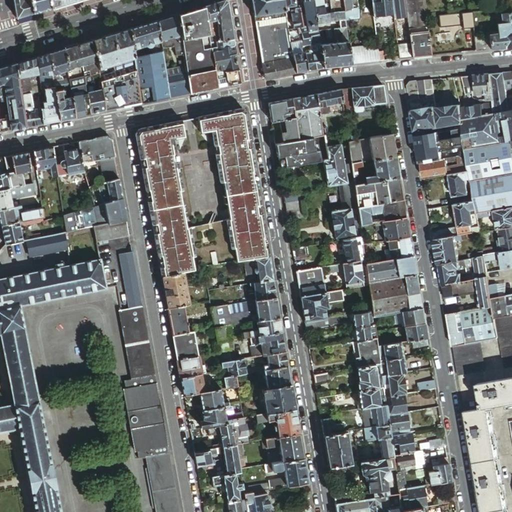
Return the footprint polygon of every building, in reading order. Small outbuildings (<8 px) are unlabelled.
[(13,0),(17,18),(25,15),(33,13),(30,0),(13,0)] [(51,8),(49,0),(30,0),(33,13),(44,10),(51,8)] [(284,8),(282,0),(251,0),(255,21),(285,16),(284,13),(284,8)] [(282,0),(284,8),(294,6),(293,0),(282,0)] [(314,6),(312,0),(307,0),(302,1),(305,14),(307,27),(308,32),(309,37),(318,35),(317,31),(317,25),(315,15),(314,6)] [(342,0),(343,6),(344,9),(358,7),(357,2),(349,3),(348,0),(342,0)] [(371,0),(373,17),(394,14),(392,0),(387,0),(386,0),(385,0),(371,0)] [(407,15),(404,0),(392,0),(394,14),(394,17),(407,15)] [(431,57),(424,0),(404,0),(407,15),(408,21),(410,38),(410,43),(412,59),(431,57)] [(220,2),(216,3),(222,41),(233,39),(226,3),(224,1),(220,2)] [(222,41),(216,3),(208,6),(204,7),(207,22),(212,21),(216,21),(219,36),(220,41),(222,41)] [(315,15),(324,14),(323,5),(320,5),(314,6),(315,15)] [(207,22),(204,7),(187,12),(177,15),(179,30),(192,27),(207,22)] [(358,18),(358,7),(344,9),(344,11),(345,20),(358,18)] [(299,9),(299,8),(294,9),(293,10),(289,11),(289,12),(290,11),(291,22),(293,29),(298,28),(302,27),(300,15),(299,9)] [(345,20),(344,11),(331,13),(333,22),(339,21),(345,20)] [(329,23),(328,13),(324,14),(315,15),(317,25),(329,23)] [(472,13),(460,14),(461,28),(474,26),(472,13)] [(503,24),(497,25),(498,35),(489,36),(490,41),(489,41),(490,45),(491,49),(491,51),(511,48),(511,13),(501,15),(503,24)] [(179,30),(177,15),(163,19),(157,21),(160,42),(171,38),(180,36),(179,30)] [(292,55),(291,48),(288,30),(286,23),(285,16),(255,21),(262,64),(293,58),(292,55)] [(160,42),(157,21),(143,26),(130,29),(133,50),(142,47),(146,46),(149,48),(152,47),(153,44),(160,42)] [(212,21),(207,22),(209,37),(215,36),(212,21)] [(209,37),(207,22),(192,27),(194,37),(199,36),(200,40),(207,49),(212,73),(214,88),(217,87),(210,46),(211,46),(210,43),(209,37)] [(192,27),(179,30),(180,36),(183,54),(184,64),(185,68),(186,74),(189,94),(214,89),(214,88),(212,73),(211,73),(204,75),(194,37),(192,27)] [(303,46),(301,33),(299,34),(298,28),(293,29),(288,30),(291,48),(303,46)] [(133,50),(130,29),(118,33),(99,39),(92,41),(98,69),(114,64),(134,58),(133,50)] [(319,43),(318,35),(309,37),(308,32),(301,33),(303,46),(319,43)] [(454,42),(453,33),(436,35),(436,44),(454,42)] [(183,54),(180,36),(171,38),(171,40),(175,43),(175,45),(173,45),(175,56),(183,54)] [(199,36),(194,37),(204,75),(211,73),(207,49),(199,40),(199,36)] [(489,36),(475,37),(476,51),(491,49),(490,45),(489,41),(490,41),(489,36)] [(160,42),(161,47),(173,45),(175,45),(175,43),(171,40),(171,38),(160,42)] [(233,39),(222,41),(220,41),(216,42),(215,42),(217,51),(212,52),(218,88),(240,84),(233,39)] [(98,69),(92,41),(77,45),(81,65),(82,69),(84,69),(87,68),(86,63),(90,62),(92,74),(98,73),(98,69)] [(161,47),(160,42),(153,44),(152,47),(153,56),(162,54),(161,47)] [(348,42),(342,43),(324,45),(320,45),(320,47),(320,51),(323,68),(350,65),(348,42)] [(407,59),(412,59),(410,43),(398,45),(400,59),(407,58),(407,59)] [(81,65),(77,45),(74,46),(69,48),(63,50),(66,69),(79,66),(81,65)] [(301,49),(303,46),(291,48),(292,55),(302,53),(301,49)] [(354,65),(379,62),(378,53),(377,46),(364,47),(352,48),(354,65)] [(142,47),(133,50),(134,58),(134,59),(144,58),(142,47)] [(66,69),(63,50),(54,52),(48,54),(51,74),(57,72),(66,69)] [(305,54),(308,71),(323,68),(320,51),(314,52),(310,53),(305,54)] [(302,54),(302,53),(292,55),(293,58),(295,73),(305,71),(302,54)] [(51,74),(48,54),(41,57),(36,58),(38,74),(38,76),(45,75),(51,74)] [(141,104),(168,98),(165,78),(164,72),(162,54),(153,56),(144,58),(134,59),(141,104)] [(38,74),(36,58),(32,59),(25,61),(16,64),(18,80),(27,77),(31,76),(34,75),(38,74)] [(105,111),(141,104),(134,59),(134,58),(114,64),(115,72),(99,76),(101,90),(105,111)] [(293,58),(262,64),(264,79),(295,73),(293,58)] [(18,80),(16,64),(0,68),(0,84),(4,84),(10,130),(26,127),(24,114),(23,107),(21,95),(18,80)] [(80,73),(79,66),(66,69),(67,76),(80,73)] [(165,78),(186,74),(185,68),(181,69),(164,72),(165,78)] [(57,72),(51,74),(52,80),(62,79),(62,77),(58,76),(57,72)] [(69,88),(84,84),(83,76),(82,72),(80,73),(67,76),(68,78),(69,88)] [(38,76),(38,74),(34,75),(31,76),(33,88),(29,89),(29,94),(39,92),(41,92),(40,89),(40,85),(38,76)] [(168,98),(189,94),(186,74),(165,78),(168,98)] [(491,75),(493,101),(493,102),(496,101),(500,101),(501,106),(496,107),(494,107),(494,115),(503,113),(510,112),(508,101),(506,90),(504,74),(491,75)] [(46,83),(45,75),(38,76),(40,85),(46,83)] [(488,101),(493,101),(491,75),(474,77),(476,97),(485,96),(484,102),(488,101)] [(27,94),(29,94),(29,89),(27,77),(18,80),(21,95),(27,94)] [(473,88),(472,77),(462,78),(465,89),(473,88)] [(54,87),(54,91),(61,89),(64,89),(63,79),(62,79),(52,80),(53,82),(54,87)] [(435,98),(432,81),(418,82),(419,92),(410,94),(411,101),(435,98)] [(419,92),(418,82),(411,83),(408,87),(410,94),(419,92)] [(4,84),(0,84),(0,132),(10,130),(4,84)] [(74,118),(89,114),(86,94),(84,84),(69,88),(70,92),(70,97),(74,118)] [(383,86),(351,89),(353,107),(354,107),(361,106),(386,104),(383,86)] [(45,123),(59,121),(54,91),(54,87),(43,89),(43,92),(44,103),(45,107),(42,108),(40,108),(39,109),(42,124),(45,123)] [(59,121),(74,118),(70,97),(61,99),(60,94),(62,93),(61,89),(54,91),(59,121)] [(340,90),(342,102),(342,104),(344,104),(345,111),(354,110),(354,107),(353,107),(351,89),(340,90)] [(89,114),(105,111),(101,90),(94,91),(94,93),(86,94),(89,114)] [(317,107),(342,102),(340,90),(315,95),(317,107)] [(320,129),(317,107),(315,95),(291,100),(293,113),(294,119),(297,140),(317,137),(322,136),(320,129)] [(293,113),(291,100),(269,104),(272,123),(283,121),(289,120),(288,114),(293,113)] [(494,107),(493,104),(489,105),(482,106),(484,117),(494,115),(494,107)] [(31,105),(29,106),(23,107),(24,114),(34,113),(34,110),(33,107),(31,105)] [(463,125),(462,121),(461,110),(461,109),(460,106),(436,109),(439,129),(460,125),(463,125)] [(462,121),(484,117),(482,106),(464,109),(461,109),(461,110),(462,121)] [(439,129),(436,109),(436,108),(423,110),(413,111),(416,133),(439,129)] [(26,127),(42,124),(39,109),(34,110),(34,113),(24,114),(26,127)] [(234,249),(236,262),(244,261),(252,259),(255,259),(268,257),(262,219),(258,220),(257,215),(257,213),(256,207),(255,205),(251,205),(250,201),(259,199),(256,182),(253,182),(252,177),(251,171),(254,170),(251,153),(244,154),(244,149),(246,149),(246,147),(245,140),(244,139),(244,134),(248,133),(244,112),(240,110),(198,118),(200,133),(211,131),(214,147),(218,146),(218,150),(224,149),(225,152),(219,154),(216,154),(220,183),(223,182),(226,196),(227,204),(228,210),(233,210),(233,213),(229,214),(230,220),(226,221),(231,249),(234,249)] [(511,111),(510,112),(503,113),(509,143),(511,143),(511,142),(511,111)] [(509,143),(503,113),(494,115),(484,117),(462,121),(463,125),(463,128),(463,130),(465,142),(465,148),(465,149),(466,151),(480,149),(509,143)] [(287,142),(297,140),(294,119),(289,120),(283,121),(284,123),(287,142)] [(193,271),(191,257),(194,256),(189,228),(185,229),(184,223),(180,223),(179,220),(184,219),(183,213),(181,206),(179,192),(182,191),(177,163),(174,163),(168,164),(167,161),(173,160),(172,155),(175,155),(173,139),(184,136),(181,121),(139,130),(136,135),(139,154),(144,153),(145,158),(145,160),(146,166),(146,167),(146,168),(149,168),(149,172),(143,173),(146,191),(149,191),(150,196),(151,201),(148,202),(151,220),(158,219),(159,223),(156,223),(157,224),(157,225),(158,232),(158,233),(159,238),(155,239),(158,257),(159,257),(161,267),(160,267),(162,277),(183,273),(193,271)] [(465,142),(463,130),(454,132),(456,144),(465,142)] [(447,151),(444,133),(439,134),(442,152),(447,151)] [(442,153),(442,152),(439,134),(417,138),(420,156),(442,153)] [(106,136),(77,142),(79,149),(80,156),(85,155),(85,157),(90,156),(91,159),(94,161),(96,161),(99,160),(114,157),(111,140),(106,136)] [(396,157),(392,136),(369,139),(372,161),(396,157)] [(282,142),(275,143),(277,157),(279,157),(280,168),(321,161),(317,137),(297,140),(287,142),(282,142)] [(359,141),(348,143),(351,165),(362,163),(359,141)] [(511,143),(509,143),(480,149),(483,165),(469,167),(470,172),(471,180),(472,183),(511,175),(511,145),(511,146),(511,143)] [(64,152),(62,145),(56,147),(59,158),(65,157),(64,152)] [(340,145),(332,146),(326,147),(328,160),(324,161),(328,186),(347,183),(340,145)] [(54,161),(52,148),(32,152),(36,170),(49,168),(51,177),(56,176),(55,167),(54,161)] [(80,156),(79,149),(64,152),(65,157),(66,162),(60,163),(60,164),(59,164),(59,165),(59,166),(60,166),(60,167),(61,167),(61,168),(62,168),(65,168),(66,174),(83,171),(82,168),(80,156)] [(483,165),(480,149),(466,151),(467,156),(469,167),(483,165)] [(30,172),(27,153),(11,156),(14,173),(14,175),(22,173),(30,172)] [(442,153),(420,156),(422,164),(443,160),(442,153)] [(14,173),(11,156),(3,158),(7,174),(14,173)] [(467,156),(445,160),(448,176),(450,176),(470,172),(469,167),(467,156)] [(118,180),(114,157),(99,160),(104,183),(106,183),(118,180)] [(399,178),(396,157),(372,161),(375,176),(364,178),(365,184),(384,181),(399,178)] [(443,160),(422,164),(425,180),(448,176),(445,160),(443,160)] [(362,163),(351,165),(353,182),(354,186),(365,184),(364,178),(362,163)] [(56,176),(66,174),(65,168),(62,168),(61,168),(61,167),(60,167),(60,166),(59,166),(55,167),(56,176)] [(471,180),(470,172),(450,176),(454,199),(469,196),(467,181),(471,180)] [(14,175),(14,173),(7,174),(10,189),(24,186),(22,173),(14,175)] [(0,191),(8,189),(10,189),(7,174),(0,175),(0,191)] [(511,175),(472,183),(474,198),(475,203),(477,211),(477,215),(496,212),(510,209),(509,207),(511,206),(511,175)] [(403,200),(399,178),(384,181),(388,203),(403,200)] [(122,200),(118,180),(106,183),(107,189),(110,203),(122,200)] [(365,184),(354,186),(357,208),(382,204),(388,203),(384,181),(365,184)] [(34,194),(32,185),(24,186),(10,189),(8,189),(10,197),(14,196),(17,197),(34,194)] [(0,210),(12,208),(10,197),(8,189),(0,191),(0,210)] [(298,191),(284,194),(288,220),(302,218),(301,211),(299,201),(298,191)] [(125,220),(122,200),(110,203),(104,205),(108,223),(108,224),(125,220)] [(406,218),(403,200),(388,203),(382,204),(383,211),(384,217),(385,222),(406,218)] [(19,206),(21,212),(35,209),(32,204),(19,206)] [(382,204),(357,208),(358,215),(360,226),(370,224),(370,220),(369,214),(372,215),(381,213),(383,211),(382,204)] [(471,204),(465,205),(455,206),(459,229),(472,227),(475,226),(474,221),(472,212),(471,204)] [(108,223),(104,205),(98,207),(102,224),(108,223)] [(0,221),(1,225),(18,222),(22,221),(21,212),(19,206),(18,207),(12,208),(0,210),(0,221)] [(22,221),(43,217),(42,208),(35,209),(21,212),(22,221)] [(313,209),(301,211),(302,218),(314,215),(313,209)] [(352,216),(351,209),(331,213),(336,238),(355,235),(352,216)] [(442,209),(430,211),(431,218),(443,216),(442,209)] [(511,209),(510,209),(496,212),(497,217),(499,232),(511,229),(511,209)] [(497,217),(496,212),(477,215),(478,220),(497,217)] [(75,231),(72,214),(63,216),(66,232),(75,231)] [(44,222),(44,221),(43,217),(22,221),(18,222),(19,224),(22,226),(44,222)] [(410,238),(406,218),(385,222),(381,222),(382,231),(384,243),(387,242),(398,240),(410,238)] [(108,224),(93,227),(96,241),(118,237),(115,223),(125,221),(128,235),(125,220),(108,224)] [(118,237),(128,235),(125,221),(115,223),(118,237)] [(203,268),(236,262),(234,249),(231,249),(226,221),(189,228),(194,256),(191,257),(193,271),(204,269),(203,268)] [(21,238),(19,224),(18,222),(1,225),(5,245),(22,241),(21,238)] [(382,231),(381,222),(374,223),(376,232),(382,231)] [(472,227),(459,229),(460,233),(461,237),(466,236),(473,235),(473,231),(472,230),(472,227)] [(459,229),(434,233),(435,241),(453,238),(455,238),(456,238),(461,237),(460,233),(459,229)] [(511,229),(499,232),(492,233),(494,245),(497,244),(498,251),(495,252),(495,255),(501,254),(511,252),(511,229)] [(67,249),(64,233),(40,238),(35,239),(29,240),(26,240),(29,257),(67,249)] [(362,242),(362,238),(355,239),(358,256),(364,254),(363,246),(362,242)] [(413,258),(410,238),(398,240),(399,249),(401,260),(413,258)] [(453,238),(435,241),(440,266),(459,262),(456,242),(455,238),(453,238)] [(358,256),(355,239),(343,241),(347,263),(359,261),(358,256)] [(399,249),(398,240),(387,242),(389,251),(399,249)] [(308,247),(293,249),(294,258),(309,255),(308,247)] [(401,260),(399,249),(389,251),(390,262),(401,260)] [(511,252),(501,254),(502,258),(503,267),(504,272),(511,270),(511,252)] [(140,306),(131,253),(119,256),(129,308),(140,306)] [(255,273),(256,274),(257,274),(258,282),(272,280),(268,257),(255,259),(256,267),(255,268),(254,269),(254,270),(254,271),(255,273)] [(485,258),(485,257),(474,260),(474,263),(476,274),(477,280),(488,278),(488,275),(486,262),(485,258)] [(416,275),(413,258),(401,260),(390,262),(365,266),(366,266),(367,275),(368,283),(403,277),(416,275)] [(0,343),(12,404),(37,399),(18,306),(105,288),(105,287),(100,261),(100,259),(0,279),(0,343)] [(106,260),(100,261),(105,287),(111,286),(106,260)] [(359,261),(347,263),(342,264),(346,285),(362,282),(363,282),(362,276),(361,267),(360,261),(359,261)] [(459,262),(440,266),(443,283),(462,279),(462,276),(461,275),(459,275),(458,270),(461,270),(460,267),(459,262)] [(326,293),(322,267),(296,272),(301,297),(326,293)] [(189,305),(183,273),(162,277),(168,309),(184,306),(189,305)] [(419,293),(416,275),(403,277),(406,295),(419,293)] [(406,295),(403,277),(368,283),(368,286),(371,302),(372,310),(373,317),(391,314),(401,313),(408,311),(407,305),(406,295)] [(489,281),(488,278),(477,280),(479,294),(482,310),(493,308),(492,300),(490,287),(489,281)] [(275,298),(272,280),(258,282),(253,283),(256,301),(275,298)] [(479,294),(477,280),(463,283),(443,286),(445,300),(458,297),(479,294)] [(497,285),(490,287),(492,300),(499,299),(498,291),(497,285)] [(342,290),(326,293),(328,302),(343,300),(342,290)] [(326,293),(301,297),(305,322),(318,320),(327,319),(325,309),(329,308),(328,302),(326,293)] [(421,302),(419,293),(406,295),(407,305),(421,302)] [(511,296),(499,299),(492,300),(493,308),(495,321),(511,317),(511,296)] [(459,305),(458,297),(445,300),(447,307),(459,305)] [(278,317),(275,298),(256,301),(254,301),(256,310),(257,316),(258,321),(278,317)] [(372,310),(371,302),(362,304),(360,308),(360,313),(367,312),(372,310)] [(422,309),(421,302),(407,305),(408,311),(422,309)] [(247,303),(227,307),(229,315),(249,312),(248,311),(247,303)] [(184,306),(168,309),(173,336),(189,333),(188,326),(189,326),(188,323),(187,324),(184,306)] [(227,306),(211,309),(214,328),(222,327),(230,325),(229,315),(227,307),(227,306)] [(120,326),(143,322),(141,307),(118,312),(120,326)] [(493,308),(482,310),(464,313),(467,328),(451,330),(454,347),(480,343),(498,340),(498,339),(495,321),(493,308)] [(422,309),(408,311),(401,313),(402,316),(404,327),(425,324),(422,309)] [(249,312),(229,315),(230,325),(250,322),(249,312)] [(367,312),(360,313),(351,314),(352,317),(353,328),(369,325),(367,312)] [(467,328),(464,313),(448,316),(451,330),(467,328)] [(352,317),(351,314),(331,318),(333,324),(347,322),(350,318),(352,317)] [(281,332),(278,317),(258,321),(256,321),(257,325),(258,330),(259,336),(281,332)] [(511,317),(495,321),(498,339),(499,338),(505,369),(511,367),(511,332),(511,317)] [(333,324),(331,318),(327,319),(318,320),(319,327),(333,325),(333,324)] [(318,320),(305,322),(306,329),(319,327),(318,320)] [(153,375),(143,322),(120,326),(130,379),(153,375)] [(427,338),(425,324),(404,327),(405,338),(406,342),(411,341),(427,338)] [(371,339),(369,325),(353,328),(356,342),(371,339)] [(222,327),(214,328),(217,343),(224,342),(222,331),(222,327)] [(196,331),(194,332),(198,357),(203,356),(201,345),(199,345),(196,331)] [(189,333),(173,336),(178,361),(198,357),(194,332),(189,333)] [(284,352),(281,332),(259,336),(260,344),(262,356),(267,355),(284,352)] [(260,344),(259,336),(249,338),(250,346),(260,344)] [(376,338),(371,339),(356,342),(355,342),(358,358),(354,359),(356,368),(375,365),(380,364),(379,362),(379,358),(378,354),(377,347),(376,338)] [(428,344),(427,338),(411,341),(412,347),(428,344)] [(224,342),(217,343),(221,363),(235,361),(231,341),(224,342)] [(391,345),(382,346),(383,353),(384,361),(402,358),(400,343),(399,343),(391,345)] [(480,343),(454,347),(459,376),(485,372),(480,343)] [(260,344),(250,346),(252,358),(262,356),(260,344)] [(287,367),(284,352),(267,355),(269,366),(270,370),(287,367)] [(198,357),(178,361),(181,378),(202,374),(198,357)] [(402,358),(384,361),(386,368),(386,371),(387,376),(402,374),(405,373),(402,358)] [(243,359),(235,361),(221,363),(222,368),(227,368),(228,377),(235,376),(243,374),(246,374),(243,359)] [(376,371),(375,365),(356,368),(358,379),(358,381),(356,383),(358,392),(377,389),(383,388),(383,385),(378,386),(376,371)] [(289,385),(287,367),(270,370),(265,371),(267,389),(289,385)] [(326,373),(314,376),(315,383),(328,380),(326,373)] [(202,374),(181,378),(184,396),(199,393),(205,392),(202,374)] [(243,377),(243,374),(235,376),(239,393),(246,392),(245,389),(243,377)] [(405,395),(402,374),(387,376),(388,384),(389,394),(390,397),(402,395),(405,395)] [(167,453),(153,375),(130,379),(125,380),(126,388),(123,389),(134,450),(136,450),(136,453),(142,452),(143,457),(145,457),(167,453)] [(511,378),(479,384),(481,399),(483,409),(489,408),(511,404),(511,378)] [(436,389),(434,382),(418,384),(419,392),(436,389)] [(294,409),(289,385),(267,389),(261,390),(266,414),(294,409)] [(220,389),(205,392),(199,393),(202,410),(202,411),(223,407),(229,406),(228,398),(222,399),(220,389)] [(377,389),(358,392),(357,392),(360,409),(363,409),(374,407),(380,406),(379,400),(377,389)] [(402,395),(390,397),(391,406),(393,416),(405,413),(402,395)] [(0,432),(17,429),(42,424),(37,399),(12,404),(0,406),(0,432)] [(483,409),(481,399),(463,402),(465,412),(483,409)] [(380,406),(374,407),(377,427),(388,425),(387,417),(386,406),(385,405),(380,406)] [(225,417),(223,407),(202,411),(204,421),(201,421),(202,428),(207,428),(232,423),(231,420),(226,421),(225,417)] [(332,407),(319,409),(320,415),(333,413),(332,407)] [(377,427),(374,407),(363,409),(366,428),(375,427),(377,427)] [(507,511),(489,408),(483,409),(465,412),(482,511),(507,511)] [(298,434),(294,409),(266,414),(267,422),(274,420),(275,421),(276,426),(273,427),(274,430),(277,430),(278,437),(298,434)] [(408,429),(405,413),(393,416),(387,417),(388,425),(389,432),(398,431),(408,429)] [(267,422),(266,414),(256,416),(257,423),(267,422)] [(243,418),(239,419),(231,420),(232,423),(236,445),(242,444),(247,443),(243,418)] [(329,419),(321,420),(324,435),(333,434),(332,426),(331,421),(329,419)] [(236,445),(232,423),(207,428),(209,437),(217,435),(219,448),(222,447),(235,445),(236,445)] [(33,511),(59,511),(55,489),(56,489),(51,464),(50,464),(42,424),(17,429),(33,511)] [(341,424),(332,426),(333,434),(343,432),(341,424)] [(388,425),(377,427),(375,427),(377,439),(378,439),(390,437),(390,436),(389,432),(388,425)] [(377,439),(375,427),(366,428),(365,429),(367,441),(377,439)] [(333,434),(324,435),(329,467),(351,464),(346,432),(343,432),(333,434)] [(409,433),(399,435),(390,436),(390,437),(391,445),(396,444),(397,450),(392,450),(393,457),(395,456),(413,453),(409,433)] [(302,458),(298,434),(278,437),(280,446),(282,458),(282,462),(302,458)] [(280,446),(278,437),(264,440),(266,449),(280,446)] [(390,437),(378,439),(381,458),(383,458),(393,457),(392,450),(391,445),(390,437)] [(446,447),(444,438),(429,441),(430,450),(446,447)] [(211,441),(193,444),(195,453),(209,450),(212,449),(211,441)] [(245,463),(242,444),(236,445),(240,469),(246,468),(245,463)] [(240,469),(236,445),(235,445),(222,447),(227,475),(235,473),(240,472),(240,469)] [(446,447),(430,450),(431,458),(447,455),(446,447)] [(209,450),(195,453),(197,465),(211,462),(210,460),(210,456),(209,450)] [(178,511),(167,453),(145,457),(155,511),(178,511)] [(414,466),(413,453),(395,456),(397,469),(414,466)] [(395,469),(393,457),(383,458),(385,471),(388,471),(389,472),(390,478),(389,480),(390,487),(397,485),(395,474),(395,469)] [(306,483),(302,458),(282,462),(283,467),(285,478),(286,487),(306,483)] [(385,471),(383,458),(381,458),(362,462),(361,464),(363,474),(365,476),(367,476),(370,490),(372,489),(374,498),(377,498),(383,497),(387,496),(388,496),(387,487),(386,481),(389,480),(390,478),(389,472),(388,471),(385,471)] [(449,465),(448,459),(431,462),(432,468),(449,465)] [(263,460),(248,462),(249,468),(264,465),(263,460)] [(283,467),(282,462),(270,464),(272,471),(280,470),(283,467)] [(449,465),(432,468),(433,472),(428,473),(429,480),(430,486),(452,482),(449,465)] [(397,469),(395,469),(395,474),(402,473),(415,470),(414,466),(397,469)] [(235,473),(227,475),(221,476),(222,482),(226,503),(227,503),(240,500),(238,490),(243,489),(243,488),(242,483),(237,484),(235,473)] [(402,473),(395,474),(397,485),(398,491),(405,490),(402,473)] [(222,482),(221,476),(211,478),(212,484),(222,482)] [(271,489),(286,487),(285,478),(267,481),(267,483),(270,482),(271,489)] [(267,483),(243,488),(243,489),(244,494),(252,493),(266,490),(271,489),(270,482),(267,483)] [(390,487),(387,487),(388,496),(398,494),(398,491),(397,485),(390,487)] [(423,487),(406,490),(407,497),(402,498),(403,503),(408,502),(409,507),(403,508),(404,511),(422,509),(426,508),(425,499),(424,496),(423,487)] [(406,490),(405,490),(398,491),(398,494),(400,505),(401,511),(404,511),(403,508),(409,507),(408,502),(403,503),(402,498),(407,497),(406,490)] [(253,496),(252,493),(244,494),(245,499),(247,509),(247,510),(255,509),(252,496),(253,496)] [(269,511),(266,494),(253,496),(252,496),(255,509),(255,511),(269,511)] [(345,494),(334,495),(335,505),(347,503),(345,494)] [(400,505),(398,494),(388,496),(387,496),(388,505),(389,507),(400,505)] [(455,503),(454,495),(441,496),(443,505),(455,503)] [(310,506),(309,498),(294,501),(295,509),(299,508),(310,506)] [(347,503),(335,505),(336,511),(376,511),(374,498),(347,503)] [(247,509),(245,499),(240,500),(227,503),(228,511),(241,511),(242,510),(247,509)]
